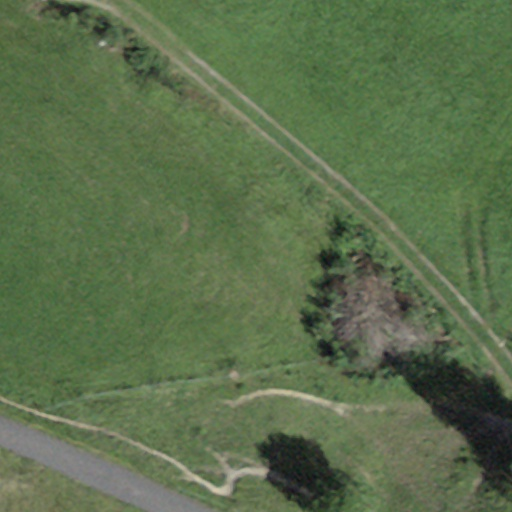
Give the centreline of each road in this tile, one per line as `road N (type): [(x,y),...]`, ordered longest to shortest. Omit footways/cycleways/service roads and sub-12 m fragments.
road 1 (track): [(94,0),(286,139),(466,315),(511,373)]
road 2 (track): [(0,430),(187,511)]
